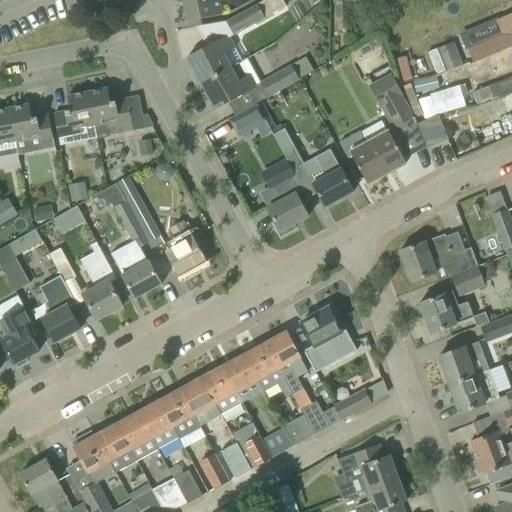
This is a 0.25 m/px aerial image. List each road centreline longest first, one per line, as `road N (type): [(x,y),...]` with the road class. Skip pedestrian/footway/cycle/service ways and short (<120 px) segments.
road 1 (residential): [(0,430),(263,284)]
road 2 (residential): [(454,511),(355,235)]
road 3 (residential): [(263,284),(160,96)]
road 4 (residential): [(160,96),(127,43),(0,68)]
road 5 (residential): [(355,235),(511,155)]
